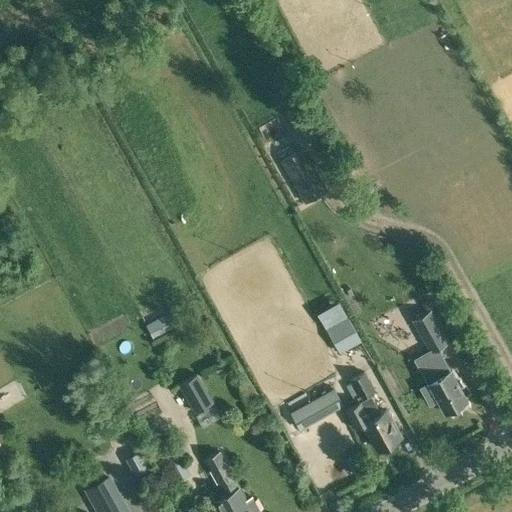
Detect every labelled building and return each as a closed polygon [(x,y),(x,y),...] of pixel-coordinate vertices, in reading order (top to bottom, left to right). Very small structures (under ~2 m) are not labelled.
[(305,202),(321,194),(328,190),(303,146),(281,159),(305,202)] [(429,353),(449,342),(430,309),(411,321),(429,353)] [(171,310),(146,323),(153,337),(178,323),(171,310)] [(349,318),(326,330),(340,353),(361,341),(349,318)] [(450,370),(449,370),(440,354),(424,363),(433,379),(420,386),(426,396),(431,400),(437,399),(445,414),(450,415),(456,411),(458,407),(457,405),(467,399),(450,370)] [(350,378),(351,380),(360,397),(374,390),(364,371),(350,378)] [(181,384),(195,411),(212,401),(197,375),(181,384)] [(333,386),(290,411),(300,429),(344,404),(333,386)] [(380,413),(371,396),(362,401),(345,410),(355,428),(364,423),(377,449),(399,437),(385,410),(380,413)] [(158,426),(163,437),(155,442),(167,464),(184,456),(173,435),(179,433),(174,421),(158,426)] [(437,458),(448,444),(436,435),(425,449),(437,458)] [(246,497),(225,459),(221,450),(205,458),(210,467),(225,494),(215,500),(222,511),(260,511),(251,495),(246,497)] [(92,511),(102,511),(121,502),(107,475),(81,490),(92,511)]
